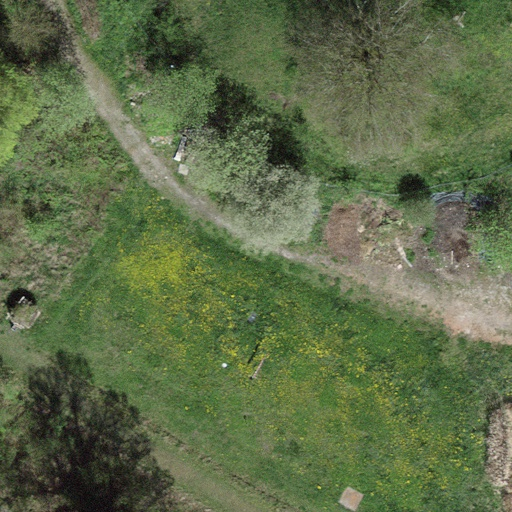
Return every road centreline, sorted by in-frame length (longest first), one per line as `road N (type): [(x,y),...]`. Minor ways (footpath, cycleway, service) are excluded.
road 1 (track): [(511,346),(305,272),(179,201),(117,124),(50,0)]
road 2 (track): [(256,511),(0,349)]
